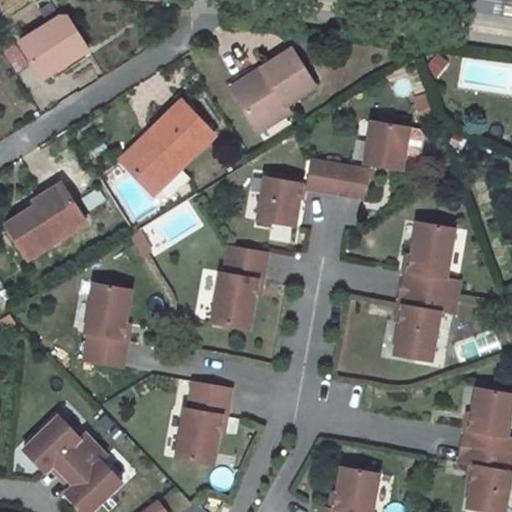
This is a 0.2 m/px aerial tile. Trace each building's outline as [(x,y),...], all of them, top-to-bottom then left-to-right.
[(62,15),(21,41),(41,75),(67,60),(69,63),(90,50),(69,16),(62,15)] [(256,137),(287,118),(284,113),(314,94),(290,55),(261,73),(266,80),(234,100),(256,137)] [(234,100),(266,80),(261,73),(229,93),(234,100)] [(210,137),(178,103),(149,132),(156,139),(125,169),(151,195),(210,137)] [(404,154),(409,128),(372,122),(365,164),(402,170),(404,154)] [(420,130),(409,128),(404,154),(415,156),(421,152),(424,136),(420,130)] [(156,139),(149,132),(118,162),(125,169),(156,139)] [(334,194),(340,164),(311,159),(306,189),(334,194)] [(369,170),(340,164),(334,194),(364,199),(369,170)] [(302,183),(265,177),(257,221),(294,228),(302,183)] [(21,261),(82,225),(62,192),(33,210),(31,208),(0,226),(21,261)] [(458,229),(419,222),(410,271),(405,270),(402,288),(459,297),(462,281),(449,278),(458,229)] [(147,227),(127,236),(137,258),(157,249),(147,227)] [(270,253),(228,245),(223,274),(218,274),(210,323),(251,330),(260,281),(265,282),(270,253)] [(139,284),(99,283),(98,333),(102,333),(101,360),(142,362),(142,334),(137,334),(139,284)] [(459,297),(402,288),(399,305),(404,306),(395,355),(435,362),(444,313),(456,315),(459,297)] [(71,289),(67,329),(78,330),(82,290),(71,289)] [(226,415),(231,387),(194,381),(190,408),(185,407),(176,456),(213,463),(222,414),(226,415)] [(511,439),(508,439),(511,416),(511,396),(476,390),(469,432),(464,431),(461,446),(511,454),(511,439)] [(164,410),(161,454),(170,455),(174,411),(164,410)] [(82,437),(62,415),(25,448),(45,470),(53,464),(63,475),(95,444),(86,434),(82,437)] [(95,444),(63,475),(73,486),(65,492),(82,511),(88,511),(123,482),(103,459),(106,456),(95,444)] [(511,454),(461,446),(458,460),(473,463),(466,505),(506,511),(511,476),(511,454)] [(315,508),(314,511),(370,511),(377,468),(338,461),(330,510),(315,508)] [(167,511),(158,499),(139,511),(167,511)] [(208,499),(201,505),(207,511),(220,511),(226,500),(208,499)]
